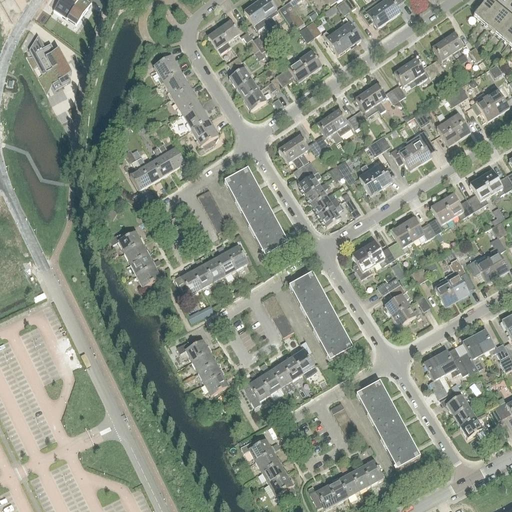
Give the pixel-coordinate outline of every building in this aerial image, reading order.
[(74,31),(89,9),(75,0),(61,0),(51,16),(74,31)] [(85,0),(101,10),(104,5),(96,0),(85,0)] [(266,0),(264,0),(255,7),(271,30),(276,27),(272,20),(278,16),(266,0)] [(350,0),(348,0),(343,4),(350,14),(357,10),(350,0)] [(380,0),(375,4),(388,23),(400,16),(395,9),(405,2),(403,0),(380,0)] [(481,25),(496,7),(488,1),(473,19),(481,25)] [(343,19),(350,14),(343,4),(336,8),(343,19)] [(377,31),(388,23),(375,4),(360,14),(368,27),(372,25),(377,31)] [(255,7),(244,15),(257,33),(264,29),(267,33),(271,30),(255,7)] [(296,14),(292,7),(286,10),(291,17),(296,14)] [(481,25),(488,31),(503,13),(496,7),(481,25)] [(510,18),(503,13),(488,31),(494,37),(510,18)] [(292,18),(300,30),(305,26),(297,14),(292,18)] [(294,33),(300,30),(292,18),(286,22),(294,33)] [(494,37),(501,42),(511,29),(511,20),(510,18),(494,37)] [(337,34),(349,51),(360,43),(345,21),(342,23),(344,29),(337,34)] [(219,32),(227,45),(239,37),(230,24),(219,32)] [(313,24),(306,29),(314,40),(321,36),(313,24)] [(306,46),(314,40),(306,29),(298,34),(306,46)] [(511,43),(511,29),(501,42),(508,48),(511,43)] [(231,49),(227,45),(219,32),(208,40),(216,53),(217,52),(220,57),(231,49)] [(337,59),(349,51),(337,34),(329,39),(325,35),(322,37),(337,59)] [(248,35),(241,39),(242,41),(244,40),(248,46),(255,57),(261,53),(254,44),(253,42),(248,35)] [(462,58),(458,52),(463,49),(455,36),(443,43),(452,56),(456,62),(462,58)] [(68,79),(71,77),(58,53),(55,55),(51,47),(45,50),(38,37),(29,52),(45,82),(49,81),(55,92),(71,84),(68,79)] [(254,44),(261,53),(263,56),(268,52),(260,40),(254,44)] [(441,63),(452,56),(443,43),(432,50),(441,63)] [(482,61),(475,50),(469,54),(476,64),(482,61)] [(299,63),(309,78),(321,70),(310,55),(299,63)] [(154,70),(163,86),(181,76),(177,69),(178,68),(175,64),(174,65),(171,60),(154,70)] [(239,60),(228,68),(232,73),(233,75),(244,68),(243,66),(239,60)] [(416,62),(405,69),(416,87),(428,79),(416,62)] [(431,66),(438,76),(444,72),(437,62),(431,66)] [(297,86),(309,78),(299,63),(275,80),(282,89),(294,81),(297,86)] [(431,81),(438,76),(431,66),(424,70),(431,81)] [(411,90),(416,87),(405,69),(394,76),(402,89),(408,85),(411,90)] [(236,92),(251,82),(244,71),(229,81),(236,92)] [(181,76),(163,86),(173,102),(190,92),(187,85),(185,80),(184,81),(181,76)] [(276,92),(277,94),(281,91),(274,81),(270,83),(271,85),(276,92)] [(236,92),(243,103),(258,93),(251,82),(236,92)] [(271,85),(267,87),(272,94),(276,92),(271,85)] [(376,87),(366,94),(378,113),(380,116),(386,112),(380,104),(385,100),(376,87)] [(392,92),(399,102),(405,98),(398,87),(392,92)] [(493,95),(486,99),(497,116),(508,109),(494,88),(490,91),(493,95)] [(461,89),(453,94),(459,104),(467,99),(461,89)] [(143,91),(136,95),(138,100),(146,96),(143,91)] [(173,102),(182,118),(200,108),(196,101),(196,100),(194,96),(193,96),(190,92),(173,102)] [(392,107),(399,102),(392,92),(385,96),(392,107)] [(265,105),(258,93),(243,103),(250,114),(265,105)] [(355,102),(366,119),(367,120),(378,113),(366,94),(355,102)] [(453,109),(459,104),(453,94),(446,98),(453,109)] [(486,123),(497,116),(486,99),(483,95),(478,99),(480,103),(475,106),(475,107),(471,109),(477,118),(481,115),(486,123)] [(200,108),(182,118),(192,134),(209,124),(205,118),(206,117),(203,112),(202,113),(200,108)] [(338,113),(328,120),(340,139),(350,132),(338,113)] [(361,129),(367,125),(359,113),(353,117),(360,128),(361,129)] [(414,119),(420,129),(428,124),(422,114),(414,119)] [(354,132),(360,128),(353,117),(347,121),(354,132)] [(447,124),(458,141),(469,134),(458,117),(447,124)] [(342,142),(340,139),(328,120),(316,128),(325,141),(330,138),(336,146),(342,142)] [(445,121),(439,124),(441,128),(436,131),(447,148),(458,141),(447,124),(445,121)] [(212,129),(209,124),(192,134),(201,150),(213,143),(216,145),(218,140),(214,133),(215,132),(213,129),(212,129)] [(299,139),(288,146),(302,167),(307,164),(302,156),(308,152),(299,139)] [(315,143),(322,154),(328,149),(321,139),(315,143)] [(375,144),(382,154),(389,149),(383,139),(375,144)] [(408,149),(419,166),(430,159),(419,142),(408,149)] [(315,158),(322,154),(315,143),(308,147),(315,158)] [(373,160),(382,154),(375,144),(366,149),(373,160)] [(307,174),(302,167),(288,146),(278,153),(287,166),(292,163),(297,170),(292,174),(297,181),(307,174)] [(164,147),(158,150),(173,175),(185,168),(176,152),(169,156),(164,147)] [(408,173),(419,166),(408,149),(398,155),(396,152),(390,156),(398,169),(403,165),(408,173)] [(162,181),(173,175),(158,150),(153,153),(159,162),(152,166),(162,181)] [(139,195),(151,188),(136,163),(131,154),(125,157),(125,160),(128,166),(131,168),(132,167),(136,175),(130,179),(139,195)] [(141,160),(136,163),(151,188),(162,181),(152,166),(147,169),(141,160)] [(342,179),(351,174),(344,163),(335,168),(342,179)] [(201,164),(194,167),(197,173),(204,170),(201,164)] [(365,177),(358,181),(369,198),(380,191),(369,174),(365,167),(361,170),(365,177)] [(369,174),(380,191),(391,184),(380,167),(369,174)] [(334,184),(342,179),(335,168),(327,173),(334,184)] [(248,173),(224,185),(238,211),(261,199),(248,173)] [(297,187),(305,199),(324,185),(318,189),(314,183),(320,179),(317,174),(310,179),(307,174),(297,181),(300,186),(297,187)] [(499,199),(511,191),(511,188),(506,179),(497,184),(491,174),(480,181),(490,198),(496,195),(499,199)] [(484,202),(490,198),(480,181),(469,187),(475,197),(466,202),(474,214),(487,206),(484,202)] [(305,199),(312,209),(325,200),(321,194),(327,190),(324,185),(305,199)] [(210,194),(198,200),(201,205),(212,199),(210,194)] [(312,209),(319,220),(338,207),(331,196),(325,200),(312,209)] [(460,223),(474,214),(466,202),(458,208),(452,198),(441,204),(451,222),(457,218),(460,223)] [(201,205),(204,210),(215,204),(212,199),(201,205)] [(238,211),(251,236),(274,224),(261,199),(238,211)] [(349,200),(344,203),(352,214),(357,211),(349,200)] [(204,210),(206,215),(218,209),(215,204),(204,210)] [(445,225),(451,222),(441,204),(429,211),(435,221),(427,226),(434,238),(448,230),(445,225)] [(342,212),(338,207),(319,220),(326,231),(339,222),(335,216),(342,212)] [(218,209),(206,215),(209,220),(221,214),(218,209)] [(111,211),(107,218),(112,222),(116,214),(111,211)] [(212,226),(223,219),(221,214),(209,220),(212,226)] [(223,219),(212,226),(215,231),(226,225),(223,219)] [(420,246),(434,238),(427,226),(418,231),(412,221),(401,228),(412,245),(418,242),(420,246)] [(274,224),(251,236),(264,261),(287,248),(274,224)] [(226,225),(215,231),(218,237),(229,231),(226,225)] [(492,230),(498,240),(506,235),(500,225),(492,230)] [(405,249),(412,245),(401,228),(390,234),(397,244),(388,250),(394,262),(408,254),(405,249)] [(118,245),(125,257),(142,247),(144,246),(142,241),(139,242),(136,236),(129,239),(127,233),(110,241),(113,248),(118,245)] [(381,270),(394,262),(388,250),(379,255),(373,245),(361,252),(372,269),(378,265),(381,270)] [(142,247),(125,257),(130,268),(148,259),(150,258),(147,252),(145,253),(142,247)] [(232,253),(226,256),(235,274),(247,267),(236,248),(231,251),(232,253)] [(451,253),(457,264),(466,259),(460,248),(451,253)] [(368,271),(372,269),(361,252),(350,258),(355,267),(351,269),(359,282),(371,275),(368,271)] [(235,274),(226,256),(225,254),(220,257),(221,259),(216,262),(215,262),(224,280),(235,274)] [(496,279),(507,273),(497,255),(486,261),(496,279)] [(496,279),(486,261),(484,258),(467,267),(473,279),(479,275),(485,286),(496,279)] [(130,268),(137,280),(154,270),(156,269),(154,264),(151,265),(148,259),(130,268)] [(224,280),(215,262),(216,262),(214,260),(209,263),(210,265),(204,268),(213,286),(224,280)] [(204,268),(203,266),(198,269),(199,271),(193,275),(202,292),(213,286),(204,268)] [(158,276),(154,270),(137,280),(143,291),(163,281),(160,275),(158,276)] [(421,271),(411,277),(417,287),(427,281),(421,271)] [(202,292),(193,275),(192,273),(186,276),(188,278),(181,281),(180,279),(175,282),(183,297),(188,294),(190,298),(202,292)] [(455,274),(443,281),(446,285),(456,303),(467,296),(457,278),(455,274)] [(353,275),(349,278),(353,285),(357,282),(353,275)] [(311,277),(288,290),(302,316),(325,303),(311,277)] [(381,299),(388,295),(400,287),(396,281),(387,286),(385,284),(376,290),(381,299)] [(444,310),(456,303),(446,285),(443,281),(438,284),(441,288),(434,292),(444,310)] [(384,309),(391,320),(408,309),(404,304),(409,301),(400,287),(388,295),(393,303),(384,309)] [(262,305),(265,310),(277,304),(274,298),(262,305)] [(430,310),(423,299),(416,304),(423,314),(430,310)] [(302,316),(316,340),(339,328),(325,303),(302,316)] [(265,310),(268,315),(280,309),(277,304),(265,310)] [(268,315),(271,320),(283,314),(280,309),(268,315)] [(411,315),(408,309),(391,320),(398,331),(419,317),(416,312),(411,315)] [(271,320),(274,325),(285,319),(283,314),(271,320)] [(196,315),(188,319),(191,325),(199,321),(196,315)] [(274,325),(277,330),(288,324),(285,319),(274,325)] [(511,319),(501,325),(511,346),(511,319)] [(277,330),(280,336),(291,329),(288,324),(277,330)] [(352,352),(339,328),(316,340),(329,365),(352,352)] [(294,334),(291,329),(280,336),(283,341),(294,334)] [(484,335),(473,341),(481,357),(487,354),(489,359),(495,356),(500,364),(498,365),(504,376),(511,371),(511,367),(508,360),(507,360),(501,348),(493,352),(484,335)] [(476,360),(481,357),(473,341),(461,347),(465,353),(457,357),(467,376),(468,378),(481,371),(476,360)] [(209,355),(212,354),(209,349),(207,350),(203,343),(197,347),(194,342),(177,350),(181,357),(186,354),(192,365),(209,355)] [(511,353),(508,345),(501,348),(508,360),(511,367),(511,353)] [(314,370),(302,351),(297,355),(298,357),(292,360),(291,358),(286,362),(287,364),(281,367),(280,365),(275,369),(276,371),(271,374),(269,372),(264,376),(266,378),(260,381),(259,379),(253,383),(255,385),(249,388),(248,386),(242,390),(251,405),(250,406),(253,412),(260,407),(259,406),(280,392),(283,397),(294,390),(291,385),(303,377),(305,382),(317,374),(314,370)] [(209,355),(192,365),(198,376),(216,366),(216,367),(218,365),(215,360),(213,361),(209,355)] [(451,360),(453,364),(451,365),(446,355),(435,361),(444,379),(450,375),(451,379),(458,375),(461,379),(467,376),(457,357),(451,360)] [(438,382),(444,379),(435,361),(424,367),(433,384),(429,386),(438,402),(447,397),(438,382)] [(216,366),(198,376),(204,388),(222,378),(224,377),(221,371),(219,373),(216,367),(216,366)] [(222,378),(204,388),(211,400),(230,389),(227,383),(225,384),(222,378)] [(379,386),(355,398),(369,423),(392,410),(379,386)] [(448,399),(451,404),(445,408),(452,420),(468,410),(460,399),(463,397),(459,392),(448,399)] [(504,406),(498,409),(505,421),(510,418),(505,408),(504,406)] [(330,412),(332,417),(343,411),(341,407),(330,412)] [(500,423),(505,421),(498,409),(493,411),(500,423)] [(369,423),(382,449),(406,436),(392,410),(369,423)] [(452,420),(459,430),(475,420),(468,410),(452,420)] [(332,417),(335,423),(346,417),(343,411),(332,417)] [(495,426),(500,423),(493,411),(488,414),(495,426)] [(335,423),(338,428),(349,422),(346,417),(335,423)] [(482,431),(475,420),(459,430),(467,441),(482,431)] [(338,428),(341,433),(352,427),(349,422),(338,428)] [(341,433),(344,438),(355,432),(352,427),(341,433)] [(344,438),(347,444),(358,438),(355,432),(344,438)] [(420,461),(406,436),(382,449),(396,474),(420,461)] [(361,443),(358,438),(347,444),(350,449),(361,443)] [(249,453),(255,464),(271,455),(273,454),(270,448),(268,449),(265,442),(260,445),(257,441),(240,450),(243,456),(249,453)] [(261,475),(278,466),(280,465),(277,460),(275,461),(271,455),(255,464),(261,475)] [(367,467),(361,471),(370,488),(382,482),(371,462),(366,465),(367,467)] [(268,486),(284,477),(286,476),(283,471),(281,472),(278,466),(261,475),(268,486)] [(370,488),(361,471),(360,468),(355,471),(356,474),(350,477),(359,494),(370,488)] [(359,494),(350,477),(348,475),(343,478),(344,480),(338,483),(348,501),(359,494)] [(288,484),(284,477),(268,486),(274,498),(293,488),(290,483),(288,484)] [(348,501),(338,483),(337,481),(332,484),(333,486),(327,490),(336,507),(348,501)] [(323,511),(326,511),(336,507),(327,490),(325,487),(320,490),(322,492),(316,496),(314,493),(308,496),(316,511),(317,511),(323,509),(323,511)] [(387,499),(380,503),(382,507),(390,503),(387,499)]
